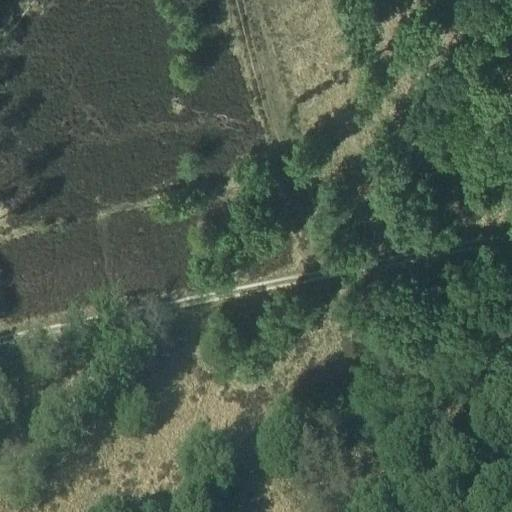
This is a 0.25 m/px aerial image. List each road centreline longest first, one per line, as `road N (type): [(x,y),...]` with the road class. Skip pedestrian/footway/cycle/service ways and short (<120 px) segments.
road 1 (track): [(511,241),(0,345)]
road 2 (track): [(267,0),(297,139),(348,276)]
